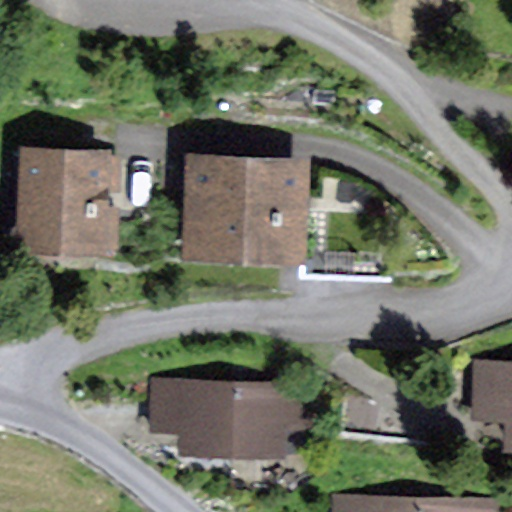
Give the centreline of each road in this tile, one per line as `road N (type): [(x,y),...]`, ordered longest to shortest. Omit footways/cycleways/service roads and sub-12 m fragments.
road 1 (residential): [(0,396),(27,367),(67,347),(136,330),(419,322),(511,305)]
road 2 (residential): [(511,191),(352,45),(289,18),(155,0)]
road 3 (unclassified): [(0,403),(94,443),(179,511)]
